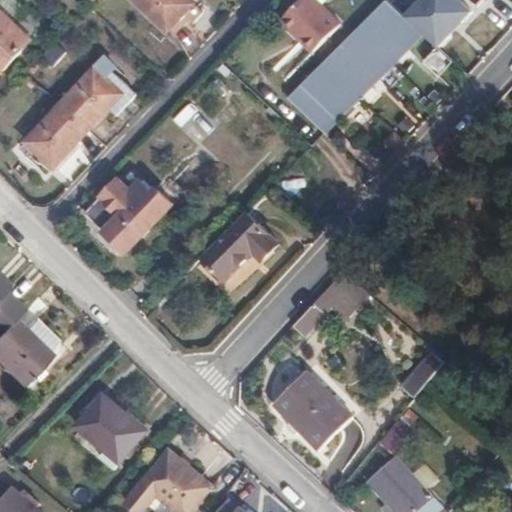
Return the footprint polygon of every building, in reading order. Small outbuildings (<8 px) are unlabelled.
[(190,0),(143,0),(140,4),(177,40),(203,12),(190,0)] [(313,0),(304,0),(281,25),(314,55),(341,26),(313,0)] [(339,121),(424,34),(387,0),(386,0),(303,88),(339,121)] [(4,9),(0,12),(0,70),(4,74),(36,41),(4,9)] [(439,77),(453,62),(438,48),(424,63),(439,77)] [(64,107),(92,133),(112,111),(127,95),(109,79),(115,73),(119,68),(108,59),(64,107)] [(139,95),(115,73),(109,79),(127,95),(112,111),(119,118),(139,95)] [(196,144),(214,128),(191,103),(174,119),(196,144)] [(57,169),(92,133),(64,107),(29,144),(57,169)] [(125,181),(91,216),(131,255),(178,206),(162,192),(159,196),(145,183),(136,192),(125,181)] [(248,216),(205,261),(229,284),(256,256),(264,264),(281,248),(248,216)] [(0,298),(6,293),(11,287),(0,276),(0,298)] [(338,276),(294,324),(307,335),(334,305),(351,287),(338,276)] [(351,287),(334,305),(347,317),(364,299),(351,287)] [(0,360),(24,384),(32,376),(40,367),(52,355),(27,331),(17,320),(25,312),(6,293),(0,298),(0,360)] [(36,322),(27,331),(52,355),(59,348),(58,343),(36,322)] [(447,358),(436,350),(407,385),(417,393),(447,358)] [(46,373),(40,367),(32,376),(38,381),(46,373)] [(356,414),(313,369),(278,403),(320,448),(356,414)] [(149,433),(109,396),(80,429),(122,465),(149,433)] [(191,511),(214,487),(173,453),(144,486),(174,511),(191,511)] [(448,511),(399,458),(372,483),(390,501),(398,509),(400,511),(448,511)] [(43,511),(18,489),(0,509),(0,511),(43,511)] [(394,511),(398,509),(390,501),(385,507),(389,511),(394,511)]
